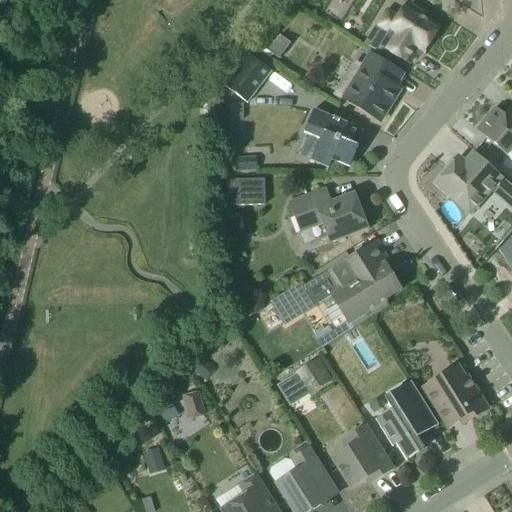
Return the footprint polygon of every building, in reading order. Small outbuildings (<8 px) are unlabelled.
[(423,15),(407,5),(399,17),(387,10),(378,25),(391,33),(383,46),(409,63),(417,50),(422,53),(438,28),(422,17),(423,15)] [(371,54),(342,100),(380,123),(400,91),(395,87),(403,74),(371,54)] [(227,89),(249,105),(272,73),(251,57),(227,89)] [(476,131),(507,157),(511,150),(511,111),(506,117),(495,108),(476,131)] [(311,162),(328,169),(332,161),(350,169),(359,148),(351,145),(357,132),(347,128),(348,125),(315,110),(304,134),(320,141),(311,162)] [(469,214),(492,188),(499,194),(508,183),(474,153),(464,164),(458,158),(435,184),(469,214)] [(236,159),(236,173),(246,173),(246,159),(236,159)] [(264,180),(227,181),(227,204),(264,204),(264,180)] [(325,190),(290,204),(301,233),(323,225),(330,244),(368,230),(354,195),(331,204),(325,190)] [(331,297),(349,326),(387,302),(386,300),(401,291),(385,265),(390,262),(378,243),(303,289),(314,307),(331,297)] [(205,360),(193,374),(203,382),(214,369),(205,360)] [(300,395),(325,379),(315,362),(289,378),(300,395)] [(462,425),(487,409),(466,377),(464,379),(457,367),(423,388),(447,428),(459,420),(462,425)] [(437,425),(410,382),(384,398),(391,409),(374,420),(391,447),(395,445),(405,461),(423,449),(416,438),(437,425)] [(184,425),(202,420),(196,396),(178,400),(184,425)] [(393,468),(367,426),(342,442),(347,450),(333,459),(351,488),(372,474),(376,479),(393,468)] [(275,485),(291,511),(308,511),(338,493),(310,448),(289,461),(296,471),(275,485)] [(143,454),(147,469),(163,465),(159,450),(143,454)] [(279,511),(256,475),(238,485),(244,495),(221,510),(222,511),(279,511)] [(144,511),(154,511),(151,498),(141,501),(144,511)]
